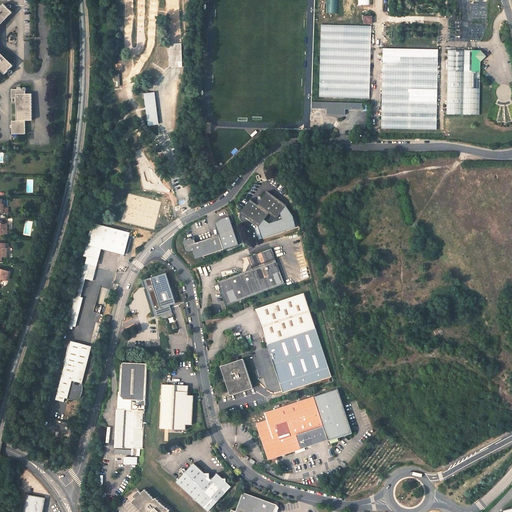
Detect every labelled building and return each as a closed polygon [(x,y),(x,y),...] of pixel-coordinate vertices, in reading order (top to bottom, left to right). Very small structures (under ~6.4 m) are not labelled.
[(0,24),(12,12),(3,3),(0,6),(0,69),(5,74),(13,65),(0,52),(0,24)] [(371,27),(321,26),(320,96),(370,97),(371,27)] [(170,43),(171,67),(182,67),(181,43),(170,43)] [(439,49),(383,48),(382,127),(437,128),(439,49)] [(447,54),(445,119),(477,120),(479,66),(474,61),(474,55),(447,54)] [(34,117),(32,90),(26,90),(26,86),(26,84),(25,84),(25,83),(24,83),(23,83),(23,84),(22,84),(22,86),(12,87),(12,95),(17,95),(18,118),(13,118),(14,131),(27,131),(27,117),(34,117)] [(158,124),(156,92),(145,93),(148,125),(158,124)] [(352,103),(322,102),(322,108),(328,109),(328,114),(334,115),(334,109),(339,109),(339,115),(345,115),(346,109),(351,109),(352,103)] [(267,192),(257,205),(247,218),(258,227),(268,214),(275,219),(286,205),(267,192)] [(247,218),(257,205),(249,200),(239,213),(247,218)] [(132,234),(94,225),(86,258),(101,261),(103,250),(127,255),(132,234)] [(195,238),(191,235),(185,237),(183,241),(186,249),(189,251),(193,250),(196,257),(225,248),(220,233),(196,241),(195,238)] [(273,248),(249,257),(253,267),(219,280),(228,305),(285,282),(273,248)] [(99,267),(85,264),(81,279),(88,280),(96,282),(99,267)] [(0,268),(0,282),(0,283),(1,280),(6,281),(9,271),(0,268)] [(165,271),(143,278),(154,314),(171,309),(169,303),(175,301),(165,271)] [(78,289),(86,291),(88,280),(81,279),(78,289)] [(77,328),(79,329),(86,299),(84,299),(86,291),(78,289),(69,326),(77,328)] [(316,329),(304,294),(256,309),(267,345),(316,329)] [(331,374),(316,329),(267,345),(280,384),(282,390),(331,374)] [(87,385),(95,348),(75,343),(60,402),(69,404),(71,396),(83,399),(84,398),(85,397),(86,396),(87,394),(88,393),(88,391),(88,389),(87,387),(87,385)] [(243,360),(221,367),(230,396),(252,389),(243,360)] [(146,364),(120,363),(119,395),(123,400),(130,400),(130,411),(116,410),(114,448),(142,449),(146,364)] [(183,382),(163,381),(160,428),(186,430),(186,424),(192,424),(194,393),(188,393),(188,388),(183,388),(183,382)] [(330,445),(328,440),(339,437),(351,433),(337,389),(264,413),(267,420),(256,423),(269,463),(302,453),(330,445)] [(339,437),(328,440),(330,445),(340,442),(339,437)] [(232,486),(218,473),(212,479),(210,477),(205,478),(204,472),(193,462),(176,481),(209,511),(232,486)] [(169,511),(168,511),(169,509),(163,505),(161,503),(159,501),(155,497),(153,498),(144,488),(140,492),(138,489),(132,494),(135,497),(131,501),(141,511),(169,511)] [(230,511),(273,511),(277,505),(243,492),(236,511),(231,510),(230,511)] [(42,511),(45,497),(27,493),(23,511),(42,511)]
